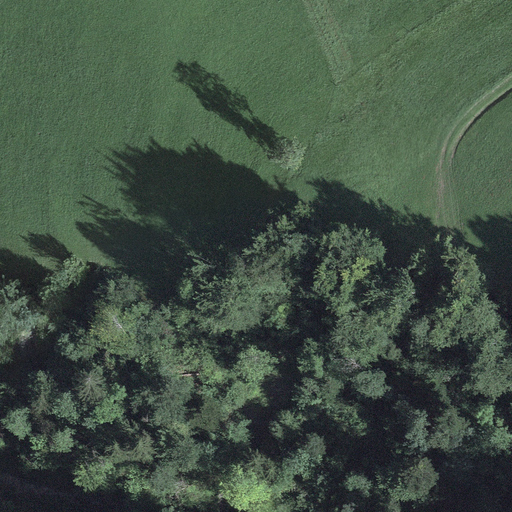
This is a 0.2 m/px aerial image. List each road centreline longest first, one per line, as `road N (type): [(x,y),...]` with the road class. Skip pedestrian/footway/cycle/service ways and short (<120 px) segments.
road 1 (track): [(511,341),(496,327),(447,201)]
road 2 (track): [(447,201),(443,150),(459,123),(511,83)]
